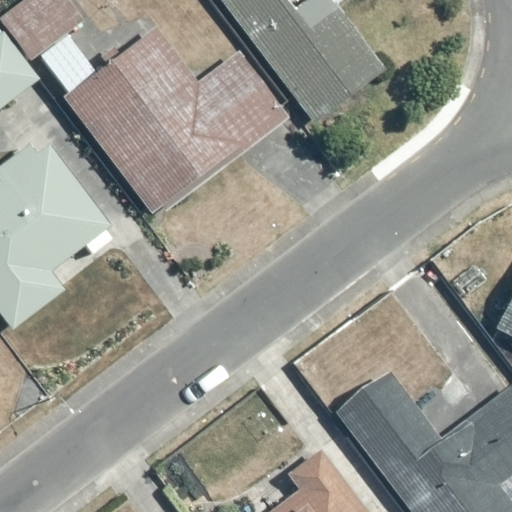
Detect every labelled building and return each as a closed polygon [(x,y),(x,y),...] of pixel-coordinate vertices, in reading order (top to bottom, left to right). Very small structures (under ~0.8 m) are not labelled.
[(218,0),(310,124),(382,72),(335,9),(346,0),(218,0)] [(0,107),(45,76),(8,24),(0,29),(0,107)] [(156,35),(64,103),(149,217),(160,209),(163,214),(287,123),(237,57),(196,88),(156,35)] [(0,318),(10,332),(62,294),(48,276),(110,230),(49,148),(36,157),(29,148),(0,169),(0,318)] [(511,290),(492,332),(511,341),(511,290)] [(389,373),(333,415),(405,511),(511,511),(511,508),(496,487),(511,475),(511,384),(438,438),(389,373)] [(365,511),(318,450),(282,477),(294,493),(268,511),(365,511)]
